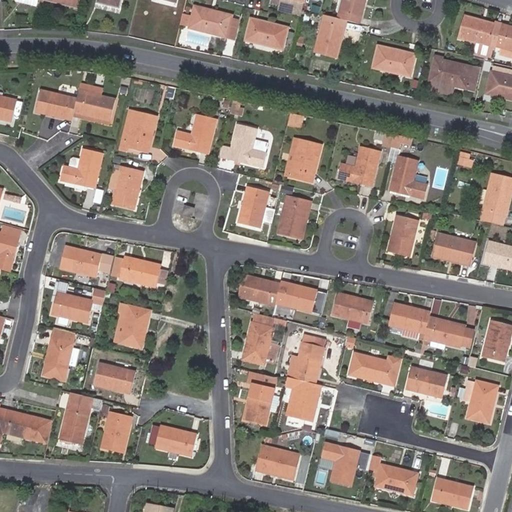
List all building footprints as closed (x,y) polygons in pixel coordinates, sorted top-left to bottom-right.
[(45,0),(46,1),(77,8),(78,0),(39,0),(38,7),(43,9),(45,0)] [(300,16),(304,0),(281,0),(279,11),(300,16)] [(343,0),(339,19),(345,20),(359,24),(365,0),(343,0)] [(193,16),(183,14),(181,25),(190,27),(190,28),(234,39),(240,18),(195,7),(193,16)] [(326,16),(316,52),(336,57),(345,20),(339,19),(338,18),(326,16)] [(466,17),(466,18),(460,38),(477,43),(492,47),(496,48),(497,46),(502,27),(466,17)] [(288,28),(252,20),(246,41),(282,49),(288,28)] [(497,46),(501,47),(511,50),(511,28),(502,26),(502,27),(497,46)] [(492,47),(477,43),(473,57),(487,61),(492,47)] [(415,55),(379,47),(374,68),(410,76),(415,55)] [(469,82),(477,84),(480,70),(436,60),(431,81),(434,82),(436,82),(434,88),(451,92),(452,86),(454,86),(467,89),(469,82)] [(511,77),(492,72),(487,94),(511,99),(511,77)] [(436,82),(434,82),(432,91),(451,95),(454,86),(452,86),(451,92),(434,88),(436,82)] [(475,91),(477,84),(469,82),(467,89),(475,91)] [(103,89),(81,84),(79,92),(101,97),(103,89)] [(36,112),(72,120),(73,116),(74,112),(77,99),(41,91),(36,112)] [(77,99),(74,112),(111,121),(116,100),(101,97),(79,92),(77,99)] [(0,118),(13,122),(18,101),(0,96),(0,118)] [(241,102),(234,101),(231,113),(238,115),(241,102)] [(150,154),(159,117),(129,110),(120,150),(127,152),(128,149),(150,154)] [(110,125),(111,121),(74,112),(73,116),(110,125)] [(302,126),(304,116),(291,113),(289,123),(302,126)] [(209,154),(218,121),(198,115),(193,136),(178,132),(175,146),(209,154)] [(232,148),(230,159),(264,167),(267,152),(266,152),(268,144),(255,141),(258,129),(238,124),(232,148)] [(413,138),(385,133),(382,145),(391,147),(400,149),(402,143),(411,145),(413,138)] [(290,176),(300,140),(295,139),(286,175),(290,176)] [(319,145),(300,140),(290,176),(310,181),(319,145)] [(323,146),(319,145),(310,181),(314,182),(323,146)] [(232,148),(222,146),(220,157),(230,159),(232,148)] [(381,151),(362,147),(359,158),(349,156),(346,165),(342,164),(338,178),(373,186),(381,151)] [(400,149),(391,147),(388,161),(397,163),(398,156),(400,149)] [(96,188),(104,154),(84,150),(79,170),(65,167),(62,181),(96,188)] [(458,164),(467,166),(470,155),(461,153),(458,164)] [(398,156),(397,163),(390,190),(425,199),(429,185),(413,181),(418,161),(398,156)] [(135,208),(143,173),(123,168),(121,173),(115,171),(111,188),(117,190),(114,202),(135,208)] [(511,188),(511,178),(494,175),(482,220),(503,226),(511,188)] [(279,192),(281,186),(273,184),(272,190),(272,191),(279,192)] [(269,192),(248,187),(240,223),(260,228),(269,192)] [(23,199),(7,194),(5,200),(22,205),(23,199)] [(310,202),(289,197),(280,233),(301,238),(310,202)] [(185,206),(183,215),(192,218),(195,208),(185,206)] [(434,215),(424,213),(422,220),(432,222),(434,215)] [(418,221),(398,215),(389,252),(410,257),(418,221)] [(0,268),(11,272),(20,238),(0,232),(0,253),(1,254),(0,257),(0,268)] [(476,244),(439,235),(434,255),(471,264),(476,244)] [(511,247),(490,242),(484,263),(511,270),(511,247)] [(111,258),(66,247),(61,268),(97,276),(99,270),(107,272),(111,258)] [(162,266),(125,257),(125,259),(116,257),(112,276),(156,288),(157,286),(162,267),(162,266)] [(168,269),(162,267),(157,286),(163,288),(168,269)] [(239,297),(276,305),(276,303),(281,284),(245,275),(239,297)] [(318,291),(281,282),(281,284),(276,303),(313,312),(318,291)] [(89,323),(95,301),(58,292),(53,314),(89,323)] [(375,302),(338,293),(333,314),(370,323),(375,302)] [(128,313),(121,344),(141,349),(150,310),(122,303),(120,312),(123,312),(128,313)] [(96,304),(95,312),(104,312),(105,305),(96,304)] [(430,317),(431,312),(395,304),(390,325),(419,332),(426,334),(430,317)] [(291,319),(294,310),(277,305),(274,314),(291,319)] [(115,343),(121,344),(128,313),(123,312),(115,343)] [(275,323),(286,326),(288,321),(273,317),(255,313),(244,359),(265,364),(266,360),(275,363),(280,346),(270,344),(275,323)] [(467,326),(430,317),(426,334),(425,338),(428,339),(461,347),(462,347),(466,329),(467,326)] [(511,332),(511,325),(492,320),(483,357),(504,362),(511,332)] [(76,334),(56,328),(44,376),(65,381),(69,366),(76,368),(80,352),(72,351),(76,334)] [(476,331),(466,329),(462,347),(472,349),(476,331)] [(404,350),(406,350),(421,354),(425,338),(426,334),(419,332),(417,339),(422,341),(419,351),(405,348),(404,350)] [(294,356),(289,377),(316,384),(325,347),(315,344),(316,338),(306,335),(300,358),(294,356)] [(350,337),(347,348),(354,349),(357,338),(350,337)] [(387,362),(355,353),(349,374),(396,387),(404,360),(389,356),(387,362)] [(137,372),(100,364),(95,384),(132,393),(137,372)] [(448,376),(412,368),(407,388),(443,397),(448,376)] [(274,377),(251,372),(248,382),(254,383),(245,420),(267,425),(276,389),(271,388),(274,377)] [(313,422),(323,385),(316,384),(289,377),(286,386),(294,388),(286,415),(313,422)] [(489,424),(499,385),(478,380),(477,383),(469,381),(464,401),(472,403),(469,418),(489,424)] [(91,409),(94,398),(82,395),(72,393),(62,440),(83,444),(91,409)] [(91,409),(101,411),(102,405),(103,400),(94,398),(91,409)] [(111,407),(102,405),(101,411),(100,412),(109,415),(111,407)] [(0,408),(0,440),(2,431),(47,441),(49,432),(43,430),(45,419),(0,408)] [(132,417),(112,412),(103,449),(124,453),(132,417)] [(52,421),(45,419),(43,430),(49,432),(52,421)] [(197,435),(153,425),(149,443),(156,445),(156,447),(171,451),(169,459),(177,461),(179,453),(193,456),(197,435)] [(369,454),(326,443),(323,457),(337,461),(333,481),(352,486),(357,466),(366,468),(369,454)] [(264,446),(263,449),(299,458),(300,454),(264,446)] [(299,458),(263,449),(258,467),(294,476),(299,458)] [(373,455),(370,469),(379,471),(375,485),(413,495),(419,473),(381,464),(382,458),(373,455)] [(324,466),(334,469),(336,462),(326,459),(324,466)] [(294,476),(258,467),(257,470),(293,479),(294,476)] [(437,476),(438,469),(431,467),(429,474),(437,476)] [(474,487),(438,478),(433,499),(469,508),(474,487)]
